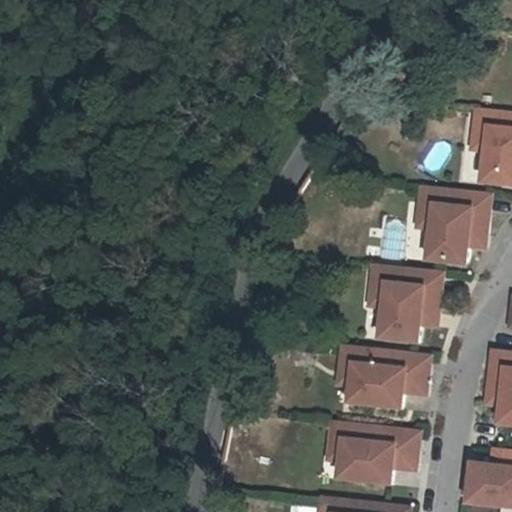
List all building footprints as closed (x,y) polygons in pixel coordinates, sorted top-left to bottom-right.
[(511,115),(479,112),(477,129),(493,131),(491,151),(487,183),(511,186),(511,115)] [(493,131),(477,129),(475,149),(491,151),(493,131)] [(493,198),(424,190),(422,207),(438,209),(436,229),(433,261),(470,265),(472,249),(474,234),(488,235),(493,198)] [(438,209),(422,207),(420,227),(436,229),(438,209)] [(488,235),(474,234),(472,249),(487,250),(488,235)] [(444,276),(376,268),(374,286),(390,287),(388,307),(384,340),(422,344),(423,327),(425,312),(440,313),(444,276)] [(390,287),(374,286),(372,306),(388,307),(390,287)] [(440,313),(425,312),(423,327),(438,328),(440,313)] [(359,350),(345,349),(341,385),(355,386),(359,350)] [(432,359),(359,350),(355,386),(353,404),(404,410),(406,394),(407,384),(429,386),(432,359)] [(511,355),(496,354),(492,391),(507,393),(505,408),(503,425),(511,426),(511,355)] [(429,386),(407,384),(406,394),(427,396),(429,386)] [(507,393),(492,391),(490,406),(505,408),(507,393)] [(349,426),(335,425),(330,460),(345,462),(349,426)] [(421,434),(349,426),(345,462),(343,480),(394,485),(396,469),(397,459),(418,462),(421,434)] [(511,454),(506,453),(504,470),(495,469),(477,467),(472,504),(511,508),(511,454)] [(506,453),(497,453),(495,469),(504,470),(506,453)] [(418,462),(397,459),(396,469),(417,471),(418,462)] [(336,511),(338,502),(324,500),(322,511),(336,511)] [(410,511),(411,510),(338,502),(336,511),(410,511)]
